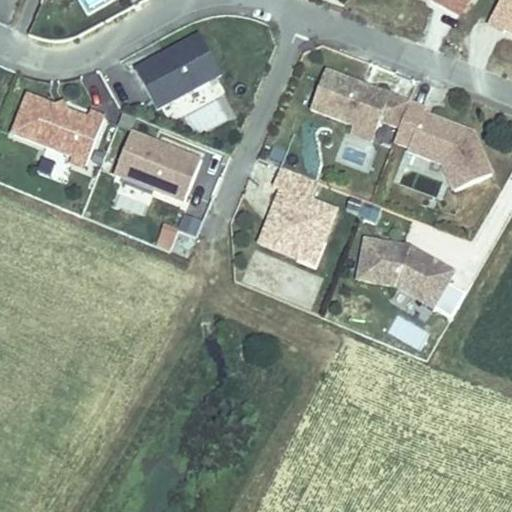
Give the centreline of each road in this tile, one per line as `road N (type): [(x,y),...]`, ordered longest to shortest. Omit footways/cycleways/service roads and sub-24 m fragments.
road 1 (residential): [(267,0),(511,89)]
road 2 (residential): [(0,40),(59,56),(197,0)]
